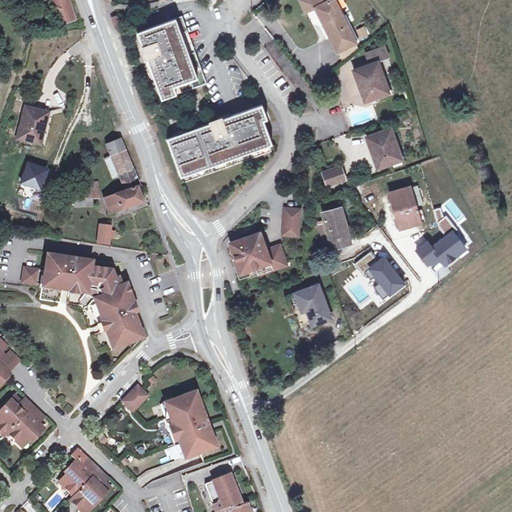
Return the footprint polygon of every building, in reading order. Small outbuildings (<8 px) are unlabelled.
[(39,0),(40,0),(50,0),(59,25),(74,20),(67,0),(39,0)] [(309,0),(303,3),(307,13),(316,9),(329,34),(336,30),(338,33),(330,37),(338,52),(357,42),(335,0),(309,0)] [(117,15),(111,17),(115,27),(121,24),(117,15)] [(176,18),(170,21),(192,80),(198,77),(176,18)] [(170,21),(138,32),(162,99),(177,94),(174,87),(192,80),(170,21)] [(364,26),(356,30),(361,40),(370,36),(364,26)] [(370,64),(354,70),(365,101),(379,95),(378,92),(387,89),(377,62),(389,58),(384,47),(366,54),(370,64)] [(262,104),(195,130),(208,166),(269,143),(272,142),(264,120),(267,118),(262,104)] [(25,107),(17,138),(37,144),(46,112),(25,107)] [(390,129),(367,137),(378,167),(392,163),(391,159),(400,156),(390,129)] [(195,130),(169,138),(183,176),(208,166),(195,130)] [(125,191),(104,198),(109,214),(142,202),(137,187),(140,186),(120,139),(106,145),(125,191)] [(271,150),(269,143),(183,176),(185,182),(271,150)] [(46,170),(28,164),(21,183),(39,189),(46,170)] [(341,167),(323,173),(328,186),(346,179),(341,167)] [(99,181),(89,182),(89,189),(99,189),(99,181)] [(410,187),(389,193),(396,215),(398,214),(401,227),(420,222),(410,187)] [(89,192),(75,192),(75,207),(93,206),(92,198),(100,198),(99,189),(89,189),(89,192)] [(341,207),(322,213),(332,248),(351,242),(341,207)] [(285,212),(283,234),(298,235),(300,213),(285,212)] [(99,225),(98,242),(108,244),(110,226),(99,225)] [(429,240),(415,251),(427,267),(435,266),(440,262),(445,268),(468,250),(453,230),(433,245),(429,240)] [(238,240),(230,242),(235,257),(240,272),(248,269),(250,275),(251,277),(278,268),(280,263),(285,261),(279,245),(267,250),(263,252),(256,233),(245,237),(243,232),(236,235),(238,240)] [(260,232),(256,233),(263,252),(267,250),(260,232)] [(370,252),(355,264),(363,274),(365,272),(371,280),(374,278),(379,284),(374,287),(383,299),(388,296),(404,283),(387,262),(382,266),(378,262),(370,252)] [(90,267),(91,262),(67,258),(66,264),(62,263),(62,257),(47,255),(43,283),(49,284),(51,289),(51,290),(62,291),(63,287),(75,288),(77,294),(86,294),(86,290),(95,292),(97,298),(93,299),(102,324),(104,323),(107,329),(104,330),(107,337),(109,336),(112,343),(117,341),(119,346),(134,340),(133,336),(140,333),(135,320),(132,313),(128,314),(127,311),(133,304),(125,284),(120,285),(117,278),(114,280),(111,270),(90,267)] [(235,257),(232,258),(239,279),(250,275),(248,269),(240,272),(235,257)] [(25,268),(23,281),(36,284),(38,270),(25,268)] [(318,284),(296,293),(300,306),(305,304),(307,310),(312,325),(331,318),(318,284)] [(109,336),(107,337),(111,348),(119,346),(117,341),(112,343),(109,336)] [(0,383),(9,374),(8,373),(0,365),(0,362),(5,356),(2,352),(7,347),(0,340),(0,383)] [(10,352),(5,356),(0,362),(0,365),(8,373),(19,361),(10,352)] [(122,402),(133,411),(148,395),(138,385),(122,402)] [(194,392),(185,395),(187,400),(196,397),(194,392)] [(185,395),(167,402),(173,416),(169,417),(174,430),(178,442),(182,451),(185,450),(188,456),(214,447),(209,432),(207,433),(204,426),(200,414),(197,407),(200,406),(196,397),(187,400),(185,395)] [(8,432),(24,415),(32,407),(26,401),(18,410),(16,408),(22,402),(15,396),(0,410),(0,431),(4,436),(8,432)] [(18,410),(26,401),(25,400),(22,402),(16,408),(18,410)] [(173,416),(167,402),(161,404),(172,431),(174,430),(169,417),(173,416)] [(24,415),(8,432),(17,441),(21,437),(26,442),(34,434),(36,436),(44,428),(37,422),(34,426),(28,420),(36,411),(32,407),(24,415)] [(36,411),(28,420),(34,426),(37,422),(42,417),(36,411)] [(47,429),(53,424),(47,417),(41,422),(47,429)] [(21,437),(17,441),(22,446),(26,442),(21,437)] [(182,451),(178,442),(175,443),(181,459),(188,456),(185,450),(182,451)] [(70,471),(63,479),(68,484),(65,488),(74,496),(70,500),(80,509),(84,505),(88,510),(110,487),(103,481),(98,487),(90,480),(98,470),(94,467),(86,476),(80,470),(83,467),(76,461),(69,469),(70,471)] [(83,467),(80,470),(86,476),(94,467),(88,461),(83,467)] [(98,470),(90,480),(98,487),(103,481),(106,478),(98,470)] [(229,474),(205,484),(215,511),(220,511),(225,510),(241,504),(229,474)] [(63,479),(60,483),(65,488),(68,484),(63,479)] [(241,504),(225,510),(226,511),(249,511),(246,502),(241,504)]
